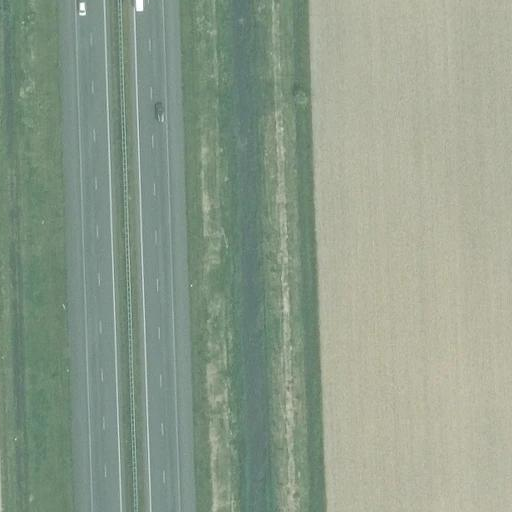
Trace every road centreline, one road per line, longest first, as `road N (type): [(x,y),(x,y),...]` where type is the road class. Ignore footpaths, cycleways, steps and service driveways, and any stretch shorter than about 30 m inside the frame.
road 1 (motorway): [(165,511),(147,0)]
road 2 (motorway): [(88,0),(106,511)]
